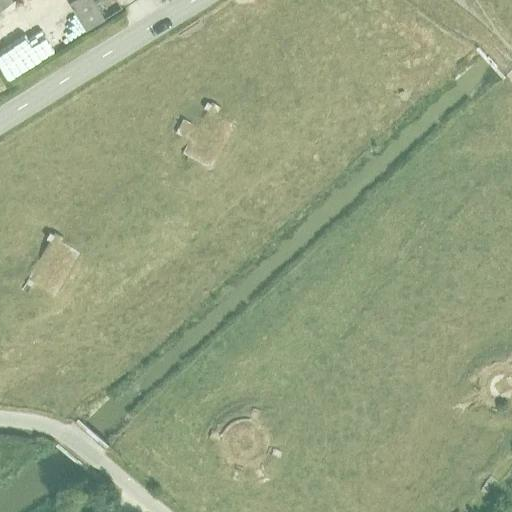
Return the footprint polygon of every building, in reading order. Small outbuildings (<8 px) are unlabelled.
[(0,0),(0,8),(11,0),(0,0)] [(93,0),(74,0),(70,3),(87,30),(106,19),(93,0)] [(21,37),(0,45),(0,60),(5,73),(31,62),(21,37)] [(203,126),(181,116),(172,134),(188,142),(182,154),(214,169),(236,124),(218,116),(221,108),(209,102),(205,109),(210,111),(203,126)] [(53,231),(22,288),(52,304),(81,251),(61,241),(63,236),(53,231)] [(501,419),(511,418),(511,417),(511,354),(508,354),(497,353),(487,357),(478,363),(472,372),(469,382),(470,393),(474,403),(481,411),(490,417),(501,419)] [(289,431),(282,418),(271,408),(257,402),(244,401),(232,404),(221,411),(212,421),(207,433),(205,445),(208,458),(215,471),(226,481),(240,486),(255,486),(269,482),(280,472),(288,460),(291,445),(289,431)] [(490,473),(480,488),(488,493),(498,478),(490,473)]
